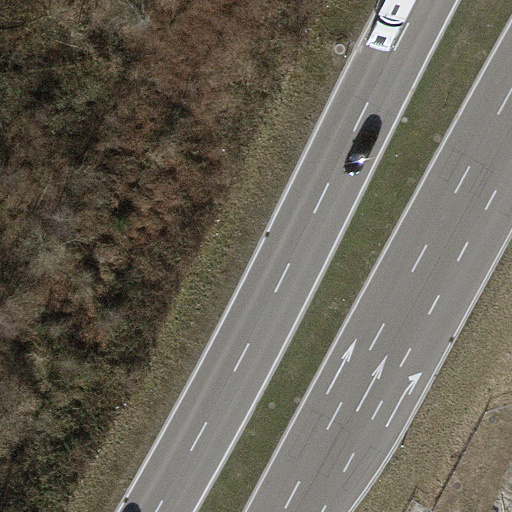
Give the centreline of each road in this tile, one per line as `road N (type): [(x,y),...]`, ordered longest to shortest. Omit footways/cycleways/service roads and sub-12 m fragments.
road 1 (secondary): [(422,0),(157,511)]
road 2 (secondary): [(285,511),(511,93)]
